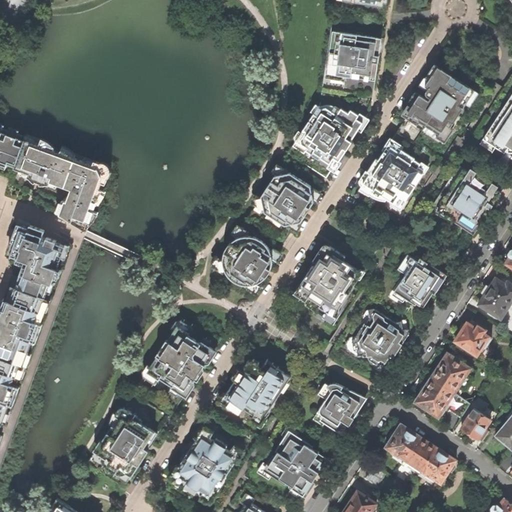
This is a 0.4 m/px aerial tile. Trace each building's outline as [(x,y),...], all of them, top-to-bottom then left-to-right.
[(342,0),(340,13),(384,20),(386,0),(342,0)] [(372,99),(379,52),(381,38),(384,20),(340,13),(333,12),(329,39),(321,92),(372,99)] [(430,98),(429,100),(424,107),(416,102),(398,130),(423,146),(437,155),(455,126),(463,131),(492,87),(446,55),(427,86),(428,87),(426,89),(426,92),(426,95),(430,98)] [(487,159),(484,164),(496,172),(500,167),(511,174),(511,74),(466,145),(487,159)] [(303,128),(287,153),(326,178),(350,141),(371,110),(372,99),(321,92),(320,101),(319,104),(303,128)] [(424,107),(429,100),(421,95),(419,98),(416,102),(424,107)] [(7,165),(14,168),(25,136),(0,127),(0,161),(7,164),(7,165)] [(420,149),(423,146),(398,130),(396,133),(420,149)] [(437,155),(423,146),(420,149),(396,133),(378,161),(385,164),(379,173),(373,169),(355,197),(399,226),(442,159),(437,155)] [(61,215),(87,230),(110,167),(25,136),(14,168),(13,169),(34,176),(71,189),(67,201),(65,201),(63,206),(60,213),(61,215)] [(428,204),(473,234),(487,212),(485,211),(488,208),(490,209),(492,206),(493,204),(490,202),(491,200),(494,203),(508,181),(496,172),(484,164),(463,150),(428,204)] [(213,268),(251,292),(265,270),(281,245),(276,242),(283,232),(288,235),(305,209),(322,182),(284,158),(213,268)] [(376,164),(373,169),(379,173),(385,164),(378,161),(376,164)] [(0,416),(3,408),(6,410),(11,397),(8,396),(10,389),(14,390),(18,378),(15,377),(17,370),(22,357),(27,343),(30,344),(39,319),(36,318),(41,303),(49,283),(52,284),(59,263),(58,263),(65,244),(48,238),(18,226),(8,254),(25,261),(10,300),(7,299),(3,308),(0,317),(4,318),(0,330),(0,329),(0,416)] [(281,245),(288,235),(283,232),(276,242),(281,245)] [(303,305),(339,328),(364,288),(362,287),(369,276),(384,254),(362,240),(355,251),(342,243),(337,251),(330,247),(324,255),(318,251),(312,260),(318,264),(316,267),(315,268),(312,267),(304,280),(302,279),(293,294),(305,302),(303,305)] [(410,268),(402,280),(400,282),(395,289),(406,297),(405,299),(415,306),(416,303),(423,308),(433,293),(435,294),(438,290),(441,285),(439,283),(445,274),(422,259),(420,262),(411,256),(407,263),(410,268)] [(395,289),(400,282),(398,280),(382,269),(375,279),(378,282),(372,291),(406,314),(410,308),(412,309),(415,306),(405,299),(406,297),(395,289)] [(501,317),(511,300),(511,283),(508,280),(506,284),(496,277),(491,285),(490,284),(487,285),(485,288),(483,291),(483,295),(484,295),(479,303),(501,317)] [(368,289),(332,345),(381,376),(395,354),(394,353),(396,350),(399,345),(400,346),(409,332),(406,314),(372,291),(368,289)] [(44,305),(41,303),(36,318),(39,319),(44,305)] [(180,319),(133,392),(161,410),(170,416),(200,370),(221,338),(180,319)] [(483,345),(486,347),(487,346),(492,338),(487,335),(489,331),(476,322),(474,325),(468,322),(466,324),(465,324),(463,324),(462,326),(462,327),(463,329),(459,335),(456,340),(477,355),(483,345)] [(27,343),(22,357),(25,358),(30,344),(27,343)] [(480,356),(486,347),(483,345),(477,355),(480,356)] [(493,350),(487,346),(486,347),(480,356),(487,361),(493,350)] [(431,377),(455,392),(466,375),(471,368),(448,352),(440,364),(431,377)] [(247,360),(244,365),(246,371),(241,377),(238,382),(235,380),(224,398),(227,400),(220,411),(216,409),(193,443),(196,445),(185,462),(182,460),(170,478),(172,480),(166,489),(201,511),(215,511),(233,486),(230,484),(285,401),(289,404),(305,378),(294,371),(291,374),(267,359),(260,368),(259,362),(254,359),(247,360)] [(471,378),(466,375),(455,392),(460,396),(471,378)] [(303,495),(313,481),(313,480),(308,477),(309,475),(311,473),(315,476),(317,473),(327,458),(333,450),(315,438),(324,423),(341,434),(348,424),(349,425),(352,421),(355,416),(354,415),(354,409),(358,411),(365,400),(340,383),(336,383),(331,384),(327,386),(314,377),(286,419),(282,416),(266,442),(270,444),(263,456),(258,453),(243,476),(248,479),(240,490),(238,489),(223,511),(276,511),(290,492),(300,499),(303,495)] [(447,404),(455,392),(431,377),(415,401),(430,411),(440,418),(448,405),(447,404)] [(141,453),(144,455),(147,451),(144,449),(149,442),(150,443),(161,425),(154,420),(161,410),(133,392),(87,463),(124,487),(141,460),(138,458),(141,453)] [(460,396),(455,392),(447,404),(448,405),(452,407),(460,396)] [(224,398),(216,409),(220,411),(227,400),(224,398)] [(471,403),(463,398),(455,411),(463,416),(471,403)] [(477,438),(478,439),(485,428),(491,419),(474,408),(461,428),(470,433),(470,436),(472,438),(474,439),(477,438)] [(170,416),(161,410),(154,420),(161,425),(163,426),(170,416)] [(511,416),(511,418),(496,437),(505,444),(511,450),(511,416)] [(396,453),(405,459),(406,457),(420,436),(410,429),(402,423),(386,447),(396,453)] [(163,426),(161,425),(150,443),(149,442),(144,449),(147,451),(150,446),(163,426)] [(489,431),(485,428),(478,439),(482,442),(489,431)] [(420,436),(406,457),(409,459),(412,461),(423,468),(437,447),(428,441),(420,436)] [(188,451),(182,460),(185,462),(196,445),(193,443),(188,451)] [(423,468),(422,470),(434,478),(441,483),(457,459),(449,454),(437,447),(423,468)] [(402,463),(405,459),(396,453),(393,457),(402,463)] [(331,461),(327,458),(317,473),(321,475),(331,461)] [(422,470),(423,468),(412,461),(409,464),(421,472),(422,470)] [(378,485),(386,473),(375,465),(366,478),(378,485)] [(432,483),(434,478),(422,470),(421,472),(419,475),(432,483)] [(316,483),(313,481),(303,495),(306,498),(316,483)] [(343,511),(371,511),(377,503),(358,490),(350,503),(343,511)] [(54,511),(59,504),(68,510),(70,506),(57,497),(47,511),(54,511)] [(492,511),(511,511),(511,504),(511,503),(505,498),(499,504),(496,502),(491,509),(494,511),(492,511)]
